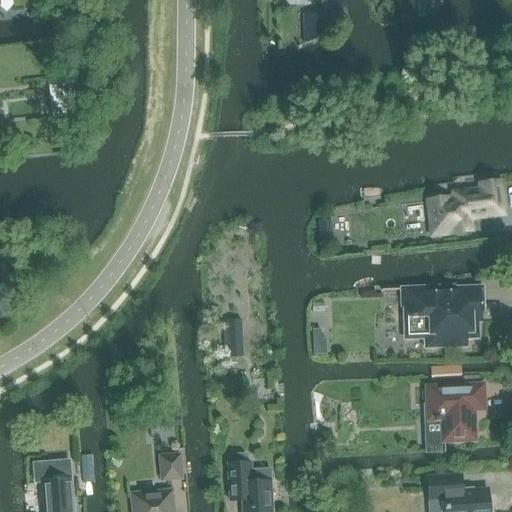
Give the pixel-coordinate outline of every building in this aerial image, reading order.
[(312,15),(302,15),(302,45),(312,41),(312,15)] [(68,90),(54,92),(56,107),(70,105),(68,90)] [(484,211),(502,209),(499,184),(481,186),(481,191),(454,194),(455,200),(429,203),(432,235),(469,230),(468,218),(485,216),(484,211)] [(511,237),(503,239),(504,250),(511,249),(511,237)] [(0,319),(12,316),(3,284),(0,284),(0,319)] [(454,289),(454,288),(401,290),(402,308),(403,307),(405,340),(426,339),(426,349),(465,347),(465,339),(470,339),(472,339),(473,338),(475,337),(475,336),(476,335),(476,334),(477,332),(476,330),(476,329),(476,328),(475,327),(474,326),(472,325),(471,325),(469,325),(469,315),(480,314),(479,288),(454,289)] [(227,345),(228,357),(243,356),(241,320),(226,321),(226,323),(222,323),(223,345),(227,345)] [(320,331),(312,331),(312,341),(321,340),(320,331)] [(461,366),(430,367),(431,380),(461,379),(461,366)] [(426,406),(425,406),(427,443),(473,441),(472,412),(484,411),(483,386),(425,388),(426,406)] [(179,412),(168,413),(169,428),(180,427),(179,412)] [(232,465),(227,465),(229,497),(241,497),(241,511),(272,511),(271,482),(257,483),(255,463),(252,464),(252,460),(247,455),(237,456),(232,460),(232,465)] [(162,481),(181,480),(179,456),(159,457),(162,481)] [(73,511),(69,461),(32,465),(34,488),(43,487),(44,511),(73,511)] [(461,476),(427,479),(428,501),(435,501),(435,511),(488,511),(487,490),(473,491),(473,488),(462,489),(461,476)] [(133,511),(172,511),(171,493),(132,496),(133,511)]
